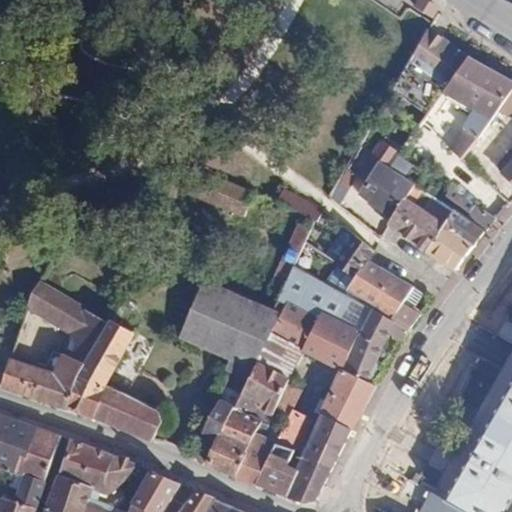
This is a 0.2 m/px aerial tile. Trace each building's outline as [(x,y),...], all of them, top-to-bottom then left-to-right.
[(467,56),(430,31),(389,100),(401,108),(404,104),(424,118),(443,91),(467,56)] [(511,91),(511,81),(467,56),(443,91),(475,110),(450,150),(460,160),(478,139),(479,140),(498,112),(511,91)] [(511,91),(498,112),(511,119),(511,147),(499,163),(499,171),(511,184),(511,91)] [(360,195),(392,220),(406,198),(414,186),(404,179),(389,169),(397,156),(399,153),(383,143),(371,161),(378,166),(360,195)] [(412,165),(397,156),(389,169),(404,179),(412,165)] [(483,180),(460,160),(452,169),(474,191),(483,180)] [(180,165),(159,208),(172,213),(182,193),(244,217),(254,193),(180,165)] [(330,198),(338,204),(354,174),(347,169),(330,198)] [(426,253),(455,272),(486,232),(444,205),(414,186),(406,198),(445,224),(426,253)] [(453,191),(444,205),(486,232),(497,218),(453,191)] [(392,220),(388,227),(426,253),(445,224),(406,198),(392,220)] [(139,248),(152,253),(165,229),(151,223),(139,248)] [(338,264),(356,276),(357,277),(368,261),(375,251),(353,235),(335,262),(338,264)] [(372,311),(408,331),(422,313),(404,302),(412,288),(368,261),(357,277),(356,276),(348,291),(375,307),(372,311)] [(327,285),(346,295),(348,291),(356,276),(338,264),(327,285)] [(289,298),(358,338),(372,311),(346,295),(327,285),(294,266),(274,308),(282,313),(289,298)] [(110,321),(123,301),(74,273),(62,294),(85,308),(110,321)] [(43,319),(54,289),(42,281),(27,310),(43,319)] [(257,363),(282,313),(274,308),(272,311),(205,282),(181,337),(231,358),(254,368),(257,363)] [(87,359),(110,321),(85,308),(62,294),(54,289),(43,319),(72,336),(54,373),(11,359),(7,369),(2,385),(66,407),(87,359)] [(304,351),(343,371),(358,338),(289,298),(282,313),(257,363),(290,379),(304,351)] [(389,336),(401,343),(408,331),(372,311),(358,338),(343,371),(367,382),(380,353),(389,336)] [(92,418),(106,384),(134,333),(110,321),(87,359),(66,407),(91,420),(92,418)] [(511,352),(447,464),(431,493),(465,511),(502,511),(509,500),(511,494),(511,352)] [(233,374),(248,381),(254,368),(231,358),(225,371),(233,374)] [(288,384),(290,379),(257,363),(254,368),(248,381),(234,408),(259,422),(268,403),(276,407),(288,384)] [(300,469),(325,481),(350,431),(376,386),(367,382),(343,371),(300,469)] [(92,418),(153,441),(163,422),(157,410),(106,384),(92,418)] [(302,391),(288,384),(276,407),(290,414),(292,411),(302,391)] [(192,457),(233,476),(259,422),(234,408),(220,400),(192,457)] [(254,486),(255,484),(277,441),(290,414),(276,407),(268,403),(259,422),(233,476),(254,486)] [(277,441),(294,450),(311,420),(292,411),(290,414),(277,441)] [(0,416),(0,511),(34,511),(60,437),(0,416)] [(72,440),(44,511),(45,511),(86,511),(88,508),(95,490),(105,495),(108,494),(111,493),(124,481),(139,467),(72,440)] [(255,484),(274,491),(288,463),(294,450),(277,441),(255,484)] [(274,491),(287,496),(300,469),(288,463),(274,491)] [(314,501),(325,481),(300,469),(287,496),(287,498),(306,504),(314,501)] [(132,504),(148,511),(162,511),(180,484),(151,472),(132,504)] [(465,511),(431,493),(416,484),(411,481),(408,480),(396,500),(394,499),(386,511),(465,511)] [(180,511),(208,511),(216,500),(195,491),(180,511)] [(208,511),(243,511),(216,500),(208,511)]
